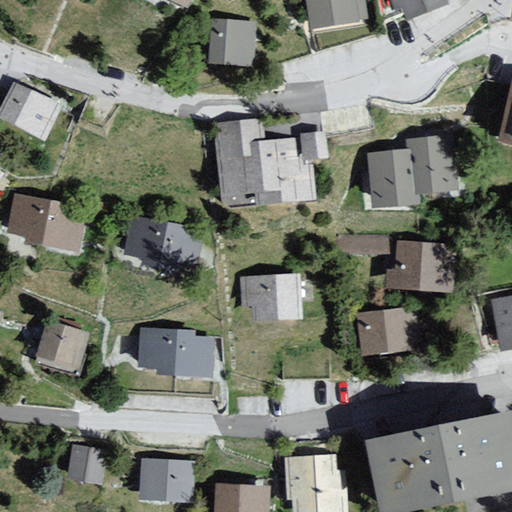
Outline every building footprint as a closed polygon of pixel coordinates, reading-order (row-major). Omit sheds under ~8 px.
[(354,0),(298,0),(305,32),(360,23),(354,0)] [(437,0),(384,0),(396,23),(439,4),(437,0)] [(247,22),(200,20),(200,66),(245,65),(247,22)] [(511,77),(507,77),(493,141),(511,145),(511,77)] [(48,104),(5,81),(0,91),(0,125),(33,141),(48,104)] [(206,122),(213,199),(248,195),(251,208),(308,203),(303,138),(258,139),(256,118),(206,122)] [(399,150),(358,152),(360,210),(410,206),(409,197),(448,191),(445,135),(399,137),(399,150)] [(82,208),(11,193),(2,233),(73,248),(82,208)] [(176,239),(127,219),(113,253),(161,273),(176,239)] [(443,244),(385,243),(384,289),(442,291),(443,244)] [(288,271),(234,277),(238,321),(293,316),(288,271)] [(511,293),(479,299),(488,350),(511,345),(511,293)] [(401,310),(348,315),(352,359),(405,353),(401,310)] [(90,331),(40,318),(29,358),(79,371),(90,331)] [(209,338),(136,327),(130,367),(203,378),(209,338)] [(511,430),(507,407),(355,440),(371,511),(415,511),(511,491),(511,430)] [(98,449),(63,446),(61,479),(96,482),(98,449)] [(328,511),(328,458),(285,459),(286,511),(328,511)] [(185,501),(185,460),(134,461),(134,501),(185,501)] [(261,511),(262,485),(209,484),(208,511),(261,511)]
